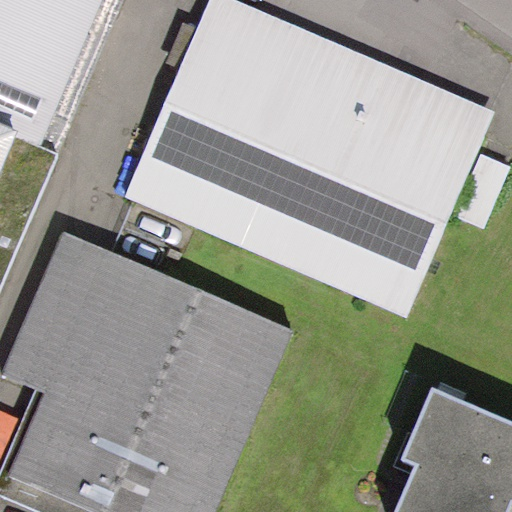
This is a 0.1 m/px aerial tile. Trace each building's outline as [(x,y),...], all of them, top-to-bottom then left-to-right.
[(0,0),(0,119),(24,130),(80,0),(0,0)] [(475,122),(196,5),(121,183),(403,302),(446,201),(478,214),(500,161),(465,146),(475,122)] [(0,119),(0,267),(57,141),(24,130),(0,119)] [(202,511),(286,313),(59,218),(0,358),(38,374),(0,463),(0,485),(63,511),(117,511),(118,510),(121,511),(202,511)] [(511,409),(422,375),(397,439),(406,443),(379,511),(496,511),(511,471),(511,409)]
